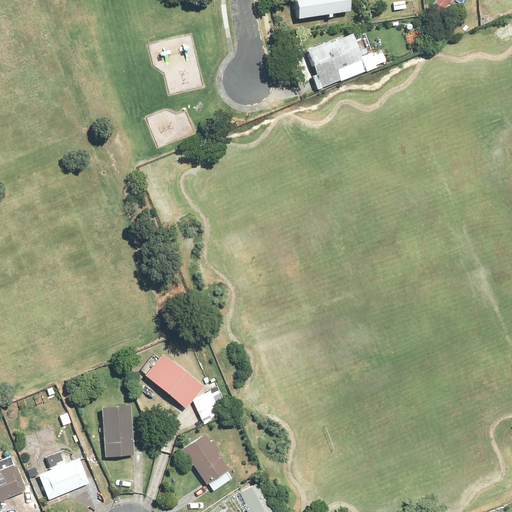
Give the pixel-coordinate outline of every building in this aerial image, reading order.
[(347,0),(293,0),(296,19),(350,11),(347,0)] [(405,2),(391,3),(391,11),(405,11),(405,2)] [(352,33),(306,50),(320,88),(341,81),(337,70),(362,61),(352,33)] [(382,53),(369,58),(373,68),(386,63),(382,53)] [(203,386),(163,353),(144,375),(184,408),(203,386)] [(134,455),(129,405),(101,407),(105,457),(134,455)] [(55,421),(58,428),(70,422),(66,413),(58,416),(60,420),(55,421)] [(210,442),(204,433),(178,451),(189,467),(193,464),(206,483),(228,469),(217,453),(220,451),(212,440),(210,442)] [(38,475),(48,499),(89,483),(78,458),(38,475)] [(0,500),(25,491),(15,464),(0,469),(0,500)] [(274,511),(260,481),(238,492),(247,511),(274,511)]
